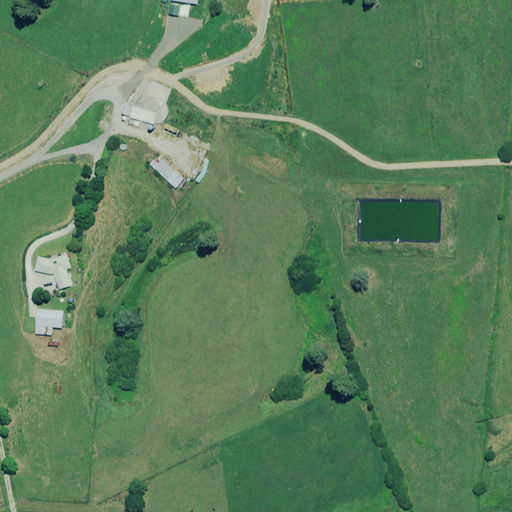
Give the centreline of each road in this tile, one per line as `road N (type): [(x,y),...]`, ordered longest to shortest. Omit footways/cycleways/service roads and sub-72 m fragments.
road 1 (unknown): [(0,182),(99,95)]
road 2 (unknown): [(265,0),(249,46),(175,72)]
